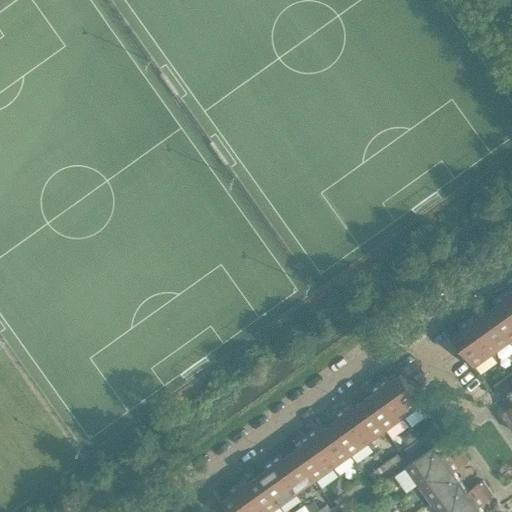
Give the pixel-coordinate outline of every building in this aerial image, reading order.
[(511,290),(510,287),(502,293),(511,306),(511,290)] [(511,339),(511,306),(502,293),(494,298),(498,304),(488,311),(510,341),(511,339)] [(510,341),(488,311),(478,318),(475,312),(467,318),(492,354),(510,341)] [(492,354),(467,318),(459,323),(463,329),(452,337),(474,367),(492,354)] [(386,376),(378,381),(404,417),(422,404),(400,374),(390,381),(386,376)] [(511,380),(507,375),(493,385),(497,390),(511,380)] [(374,392),(364,399),(386,430),(404,417),(378,381),(370,387),(374,392)] [(506,422),(511,417),(511,389),(508,393),(511,398),(511,405),(500,414),(506,422)] [(386,430),(364,399),(355,406),(351,401),(343,406),(368,442),(386,430)] [(339,417),(329,424),(351,455),(368,442),(343,406),(335,412),(339,417)] [(351,455),(329,424),(319,431),(315,426),(308,432),(333,467),(351,455)] [(433,428),(419,438),(423,444),(437,433),(433,428)] [(405,434),(404,440),(408,445),(417,439),(411,429),(405,434)] [(333,467),(308,432),(300,437),(304,443),(294,450),(315,480),(333,467)] [(404,448),(408,454),(423,444),(419,438),(417,439),(408,445),(404,448)] [(443,455),(435,444),(405,466),(418,484),(464,452),(458,444),(443,455)] [(279,452),(272,457),(297,493),(315,480),(294,450),(283,457),(279,452)] [(464,452),(418,484),(431,502),(461,480),(454,471),(469,460),(464,452)] [(398,453),(383,463),(387,469),(402,458),(398,453)] [(268,468),(258,475),(280,506),(297,493),(272,457),(264,463),(268,468)] [(369,473),(373,479),(387,469),(383,463),(369,473)] [(244,477),(236,482),(257,511),(270,511),(280,506),(258,475),(248,482),(244,477)] [(362,478),(348,488),(352,494),(366,484),(362,478)] [(468,490),(461,480),(431,502),(437,511),(453,511),(489,487),(483,479),(468,490)] [(232,494),(222,501),(229,511),(257,511),(236,482),(229,488),(232,494)] [(375,487),(368,492),(374,501),(381,496),(375,487)] [(483,511),(479,506),(494,495),(489,487),(453,511),(483,511)] [(334,499),(338,504),(352,494),(348,488),(334,499)]
